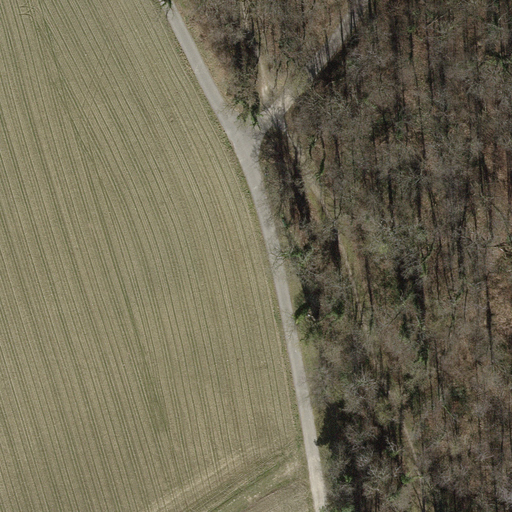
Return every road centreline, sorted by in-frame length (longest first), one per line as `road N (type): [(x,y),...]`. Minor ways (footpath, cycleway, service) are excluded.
road 1 (track): [(167,0),(257,180),(313,455)]
road 2 (residential): [(239,135),(276,111),(352,24),(363,0)]
